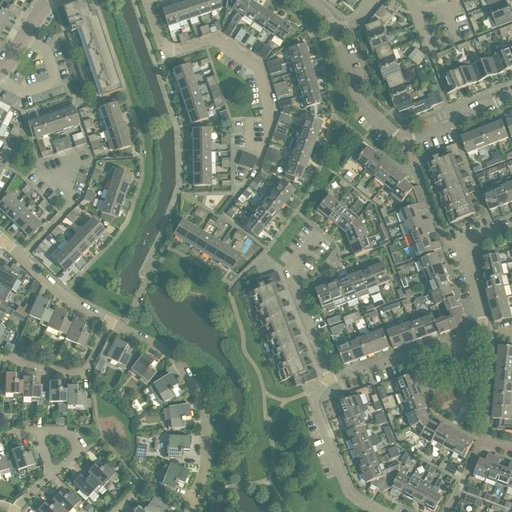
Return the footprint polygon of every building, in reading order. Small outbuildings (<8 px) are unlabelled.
[(90,15),(85,0),(62,8),(71,33),(77,31),(99,98),(121,91),(95,13),(90,15)] [(189,21),(200,17),(194,0),(183,4),(189,21)] [(200,17),(210,13),(205,0),(194,0),(200,17)] [(205,0),(210,13),(221,10),(217,0),(205,0)] [(234,12),(242,17),(251,2),(247,0),(238,0),(238,1),(236,0),(226,0),(225,9),(230,13),(232,10),(234,12)] [(397,12),(401,7),(393,0),(391,0),(388,4),(397,12)] [(507,6),(505,0),(489,7),(493,17),(511,10),(510,5),(507,6)] [(252,23),(262,9),(251,2),(242,17),(252,23)] [(178,24),(189,21),(183,4),(173,8),(178,24)] [(365,33),(369,43),(386,37),(383,28),(385,27),(397,12),(388,4),(385,8),(383,6),(367,25),(367,27),(366,28),(368,32),(365,33)] [(22,11),(11,6),(8,11),(19,16),(22,11)] [(167,28),(178,24),(173,8),(162,11),(167,28)] [(262,30),(271,15),(262,9),(252,23),(262,30)] [(0,22),(11,28),(13,25),(6,22),(9,15),(0,10),(0,22)] [(491,30),(497,28),(511,21),(511,18),(511,15),(511,14),(511,10),(493,17),(487,19),(491,30)] [(272,36),(282,22),(271,15),(262,30),(272,36)] [(11,28),(0,22),(0,33),(0,34),(4,27),(10,30),(11,28)] [(283,43),(292,29),(282,22),(272,36),(283,43)] [(229,38),(236,26),(230,23),(223,34),(229,38)] [(239,44),(246,33),(240,30),(233,41),(239,44)] [(244,48),(251,37),(246,33),(239,44),(244,48)] [(377,57),(392,51),(386,37),(369,43),(373,54),(376,53),(377,57)] [(259,57),(266,46),(261,43),(254,54),(259,57)] [(291,63),(308,57),(305,45),(288,50),(291,63)] [(264,61),(265,59),(272,50),(266,46),(259,57),(264,61)] [(508,71),(511,69),(511,49),(510,46),(500,50),(502,54),(508,71)] [(412,62),(420,53),(416,49),(408,58),(412,62)] [(381,72),(397,65),(392,51),(377,57),(379,61),(377,61),(381,72)] [(417,66),(425,57),(420,53),(412,62),(417,66)] [(498,75),(508,71),(502,54),(492,58),(498,75)] [(294,74),(312,69),(308,57),(291,63),(294,74)] [(488,79),(498,75),(492,58),(482,62),(488,79)] [(267,70),(280,66),(278,59),(265,63),(267,70)] [(467,87),(478,83),(471,66),(469,61),(459,65),(461,71),(467,87)] [(478,83),(488,79),(482,62),(471,66),(478,83)] [(176,82),(193,76),(189,65),(173,71),(176,82)] [(388,85),(403,79),(397,65),(381,72),(385,82),(387,81),(388,85)] [(269,75),(282,71),(280,66),(267,70),(269,75)] [(298,86),(315,81),(312,69),(294,74),(298,86)] [(457,91),(451,75),(449,69),(437,74),(439,80),(440,79),(447,95),(457,91)] [(457,91),(467,87),(461,71),(451,75),(457,91)] [(180,93),(197,87),(193,76),(176,82),(180,93)] [(406,88),(403,79),(388,85),(390,89),(388,90),(392,100),(409,93),(413,91),(411,86),(406,88)] [(301,97),(318,92),(315,81),(298,86),(301,97)] [(274,92),(287,89),(285,83),(272,86),(274,92)] [(184,103),(200,98),(197,87),(180,93),(184,103)] [(276,98),(288,95),(287,89),(274,92),(276,98)] [(309,107),(309,113),(316,113),(316,105),(322,104),(318,92),(301,97),(305,109),(309,107)] [(437,105),(443,103),(439,92),(433,94),(437,105)] [(400,114),(407,111),(414,108),(413,105),(409,93),(392,100),(396,110),(398,109),(400,114)] [(432,107),(437,105),(433,94),(427,96),(429,99),(432,107)] [(187,114),(204,109),(200,98),(184,103),(187,114)] [(410,118),(431,110),(432,107),(429,99),(413,105),(414,108),(407,111),(410,118)] [(279,110),(292,106),(290,100),(277,104),(279,110)] [(103,120),(120,115),(116,104),(99,109),(103,120)] [(73,105),(50,112),(27,120),(32,137),(35,136),(36,139),(79,124),(73,105)] [(191,125),(208,119),(204,109),(187,114),(191,125)] [(305,117),(301,129),(317,135),(322,123),(316,121),(316,113),(309,113),(310,119),(305,117)] [(290,125),(293,119),(280,114),(278,121),(290,125)] [(107,131),(123,125),(120,115),(103,120),(107,131)] [(498,143),(508,138),(502,122),(491,126),(498,143)] [(110,142),(127,136),(123,125),(107,131),(110,142)] [(286,136),(288,130),(276,126),(274,132),(286,136)] [(488,147),(498,143),(491,126),(481,130),(488,147)] [(313,146),(317,135),(301,129),(297,140),(313,146)] [(193,141),(210,141),(210,130),(192,130),(193,141)] [(478,151),(478,150),(488,147),(481,130),(471,134),(478,151)] [(284,142),(286,136),(274,132),(272,138),(284,142)] [(467,155),(478,151),(471,134),(461,138),(467,155)] [(114,153),(131,147),(127,136),(110,142),(114,153)] [(67,137),(60,140),(64,150),(71,148),(67,137)] [(293,152),(309,158),(313,146),(297,140),(293,139),(288,150),(293,152)] [(53,142),(56,153),(58,152),(64,150),(60,140),(53,142)] [(193,153),(210,153),(210,141),(193,141),(193,153)] [(452,224),(464,219),(473,215),(450,157),(460,153),(456,144),(431,154),(433,159),(435,163),(428,165),(452,224)] [(365,152),(360,148),(349,162),(351,159),(366,170),(377,155),(368,148),(365,152)] [(278,159),(280,153),(268,149),(266,155),(278,159)] [(0,154),(8,159),(10,154),(2,150),(0,154)] [(305,169),(309,158),(293,152),(289,163),(305,169)] [(193,164),(211,164),(210,153),(193,153),(193,164)] [(245,168),(249,156),(242,153),(237,165),(245,168)] [(276,165),(278,159),(266,155),(264,160),(276,165)] [(375,178),(387,163),(377,155),(366,170),(375,178)] [(252,170),(256,158),(249,156),(245,168),(252,170)] [(301,180),(305,169),(289,163),(284,178),(294,183),(295,178),(301,180)] [(385,185),(396,170),(387,163),(375,178),(385,185)] [(193,176),(211,175),(211,164),(193,164),(193,176)] [(128,186),(131,175),(115,170),(111,181),(128,186)] [(404,181),(406,178),(396,170),(385,185),(394,192),(394,193),(404,181),(404,182),(404,181)] [(262,181),(265,177),(260,173),(257,177),(262,181)] [(194,187),(211,187),(211,175),(193,176),(194,187)] [(350,184),(353,180),(347,175),(344,179),(350,184)] [(257,186),(262,181),(257,177),(252,182),(257,186)] [(124,197),(128,186),(111,181),(107,191),(124,197)] [(287,201),(295,192),(281,181),(274,190),(287,201)] [(346,190),(349,186),(342,181),(339,185),(346,190)] [(404,182),(404,181),(394,193),(394,192),(392,195),(402,203),(407,197),(412,200),(414,207),(424,203),(417,187),(413,189),(404,182)] [(510,203),(503,187),(502,182),(491,186),(493,191),(500,207),(510,203)] [(510,203),(511,202),(511,183),(503,187),(510,203)] [(24,194),(30,188),(27,185),(21,191),(24,194)] [(363,194),(366,190),(359,185),(357,189),(363,194)] [(28,197),(34,191),(30,188),(24,194),(28,197)] [(273,191),(270,188),(262,198),(266,200),(279,211),(287,201),(274,190),(273,191)] [(326,198),(330,194),(325,190),(322,195),(326,198)] [(370,199),(372,196),(366,190),(363,194),(370,199)] [(120,208),(124,197),(107,191),(104,202),(120,208)] [(246,199),(250,195),(246,191),(241,196),(246,199)] [(358,200),(361,196),(355,191),(352,195),(358,200)] [(489,211),(500,207),(493,191),(483,195),(489,211)] [(52,204),(59,197),(54,193),(47,199),(52,204)] [(0,210),(5,215),(17,202),(8,194),(0,203),(0,210)] [(242,205),(246,199),(241,196),(237,201),(242,205)] [(327,219),(339,204),(330,196),(318,211),(327,219)] [(365,205),(368,202),(361,196),(358,200),(365,205)] [(272,220),(279,211),(266,200),(262,198),(261,197),(254,206),(258,209),(272,220)] [(379,207),(382,203),(375,198),(372,201),(379,207)] [(41,210),(47,203),(44,200),(37,207),(41,210)] [(13,223),(25,210),(17,202),(5,215),(13,223)] [(117,219),(120,208),(104,202),(100,213),(101,213),(99,219),(109,224),(115,218),(117,219)] [(44,213),(50,207),(47,203),(41,210),(44,213)] [(405,223),(421,217),(419,212),(426,210),(424,203),(414,207),(401,212),(405,223)] [(337,226),(349,212),(339,204),(327,219),(337,226)] [(198,217),(202,210),(198,207),(194,215),(198,217)] [(264,229),(272,220),(258,209),(251,218),(264,229)] [(21,230),(33,218),(25,210),(13,223),(21,230)] [(201,220),(206,212),(202,210),(198,217),(201,220)] [(231,219),(235,214),(230,210),(226,215),(231,219)] [(73,211),(69,214),(76,220),(79,217),(73,211)] [(346,234),(358,219),(349,212),(337,226),(346,234)] [(69,214),(66,217),(73,223),(76,220),(69,214)] [(422,222),(421,217),(405,223),(409,234),(432,226),(430,219),(422,222)] [(30,238),(42,226),(33,218),(21,230),(30,238)] [(256,239),(258,236),(264,229),(251,218),(243,228),(256,239)] [(97,240),(105,232),(92,219),(84,228),(97,240)] [(217,229),(221,221),(218,219),(213,227),(217,229)] [(351,245),(368,239),(364,227),(359,220),(358,219),(346,234),(351,245)] [(183,241),(186,236),(192,226),(182,221),(173,236),(183,241)] [(221,231),(225,224),(221,221),(217,229),(221,231)] [(193,247),(196,242),(202,232),(192,226),(186,236),(183,241),(193,247)] [(414,246),(429,240),(427,235),(435,232),(432,226),(409,234),(414,246)] [(54,230),(60,237),(63,233),(57,227),(54,230)] [(89,248),(97,240),(84,228),(76,236),(89,248)] [(54,230),(51,234),(57,240),(60,237),(54,230)] [(236,241),(241,233),(237,231),(232,238),(236,241)] [(202,253),(211,238),(202,232),(196,242),(193,247),(202,253)] [(240,243),(244,235),(241,233),(236,241),(240,243)] [(81,256),(89,248),(76,236),(68,244),(81,256)] [(212,259),(221,244),(211,238),(202,253),(212,259)] [(355,257),(373,250),(368,239),(351,245),(355,257)] [(431,245),(429,240),(414,246),(418,257),(441,249),(438,242),(431,245)] [(41,244),(38,247),(45,253),(48,250),(41,244)] [(73,265),(81,256),(68,244),(60,252),(73,265)] [(222,265),(225,260),(231,250),(221,244),(212,259),(222,265)] [(231,271),(240,256),(231,250),(225,260),(222,265),(231,271)] [(65,273),(73,265),(60,252),(53,261),(65,273)] [(395,266),(401,264),(402,264),(398,254),(392,257),(395,266)] [(424,272),(441,265),(437,254),(419,260),(424,272)] [(484,269),(501,265),(498,254),(481,259),(484,269)] [(383,264),(372,269),(379,286),(390,282),(383,264)] [(428,283),(445,276),(441,265),(424,272),(428,283)] [(501,277),(504,276),(501,265),(484,269),(486,280),(501,277)] [(25,277),(4,266),(1,271),(0,270),(0,284),(11,290),(17,280),(22,283),(25,277)] [(372,269),(360,273),(367,290),(379,286),(372,269)] [(258,290),(248,294),(282,382),(291,378),(295,387),(302,384),(317,379),(313,369),(303,373),(270,286),(280,282),(276,273),(262,278),(254,281),(258,290)] [(360,273),(349,277),(356,295),(358,300),(369,295),(367,290),(360,273)] [(432,294),(449,287),(445,276),(428,283),(432,294)] [(340,281),(338,282),(345,299),(347,304),(358,300),(356,295),(349,277),(344,279),(344,277),(339,279),(340,281)] [(503,287),(501,277),(486,280),(483,280),(486,291),(503,287)] [(33,281),(28,291),(33,294),(39,284),(33,281)] [(338,282),(327,286),(334,303),(336,308),(347,304),(345,299),(338,282)] [(0,304),(8,308),(11,303),(5,300),(11,290),(0,284),(0,304)] [(327,286),(315,290),(322,308),(323,311),(324,311),(328,309),(329,312),(335,309),(336,310),(336,308),(334,303),(327,286)] [(436,305),(445,302),(444,302),(454,298),(449,287),(432,294),(436,305)] [(489,302),(506,297),(503,287),(486,291),(489,302)] [(411,298),(413,297),(411,290),(405,292),(407,296),(411,298)] [(423,305),(425,300),(423,296),(416,299),(415,302),(423,305)] [(47,327),(53,313),(48,311),(49,309),(48,309),(50,303),(36,297),(28,316),(40,321),(39,324),(47,327)] [(492,312),(509,308),(506,297),(489,302),(492,312)] [(463,315),(457,298),(454,299),(454,298),(444,302),(445,302),(450,317),(436,322),(435,322),(439,332),(440,335),(457,328),(463,315)] [(416,311),(420,310),(423,305),(415,302),(414,304),(416,311)] [(8,308),(0,304),(0,325),(6,328),(11,317),(10,317),(11,315),(24,322),(26,318),(22,316),(19,314),(18,314),(13,311),(8,308)] [(495,323),(511,319),(509,308),(492,312),(495,323)] [(21,309),(19,314),(22,316),(26,318),(29,313),(21,309)] [(65,339),(71,324),(66,322),(67,321),(66,320),(69,315),(55,309),(53,313),(47,327),(59,332),(57,336),(65,339)] [(428,336),(439,332),(435,322),(436,322),(433,314),(421,319),(428,336)] [(329,327),(340,322),(338,317),(327,321),(329,327)] [(415,341),(428,336),(421,319),(408,324),(415,341)] [(84,351),(90,336),(85,334),(85,332),(84,332),(87,326),(73,320),(71,324),(65,339),(77,344),(75,347),(84,351)] [(405,345),(415,341),(408,324),(399,327),(405,345)] [(332,335),(343,331),(341,325),(330,329),(332,335)] [(394,349),(405,345),(399,327),(387,332),(394,349)] [(378,352),(390,348),(383,330),(372,335),(378,352)] [(365,337),(363,334),(359,336),(367,357),(378,352),(372,335),(365,337)] [(356,361),(367,357),(359,336),(353,338),(355,341),(349,343),(356,361)] [(106,342),(98,358),(105,362),(107,359),(117,364),(116,367),(124,371),(131,357),(126,354),(126,353),(126,352),(128,347),(115,340),(112,345),(106,342)] [(349,344),(347,340),(336,344),(337,348),(344,365),(356,361),(349,343),(349,344)] [(511,359),(511,347),(499,346),(498,359),(511,359)] [(146,387),(156,374),(151,371),(152,369),(151,369),(155,364),(143,354),(131,370),(141,378),(139,381),(146,387)] [(511,372),(511,359),(498,359),(497,371),(511,372)] [(511,384),(511,372),(497,371),(496,383),(511,384)] [(5,374),(4,394),(13,394),(13,398),(22,398),(23,382),(18,382),(18,380),(17,380),(17,374),(5,374)] [(160,406),(174,397),(171,392),(173,392),(172,391),(178,388),(170,375),(152,385),(150,387),(150,388),(156,398),(160,406)] [(401,393),(418,386),(414,375),(396,381),(401,393)] [(23,382),(22,398),(31,398),(31,402),(37,402),(36,408),(44,408),(45,401),(45,393),(41,393),(41,386),(35,386),(35,384),(35,378),(23,378),(23,382)] [(45,393),(45,401),(49,401),(49,402),(58,403),(58,406),(67,407),(67,391),(62,390),(62,389),(61,389),(62,382),(50,382),(49,393),(45,393)] [(511,396),(511,384),(496,383),(495,394),(511,396)] [(67,391),(67,407),(76,407),(75,410),(85,411),(86,394),(80,394),(80,393),(79,393),(79,387),(68,386),(67,391)] [(381,400),(387,398),(383,386),(377,388),(377,389),(381,400)] [(405,404),(422,398),(418,386),(401,393),(405,404)] [(511,396),(495,394),(493,407),(511,408),(511,396)] [(343,415),(360,409),(360,408),(364,407),(360,395),(339,404),(343,415)] [(425,410),(427,409),(422,398),(405,404),(409,415),(410,415),(410,416),(424,410),(425,410)] [(377,411),(382,409),(379,401),(374,403),(377,411)] [(168,430),(184,428),(183,422),(184,422),(184,421),(190,421),(189,405),(168,408),(170,421),(166,421),(168,430)] [(349,432),(366,425),(363,420),(367,418),(364,412),(368,411),(366,406),(364,407),(360,408),(360,409),(343,415),(349,432)] [(511,408),(493,407),(492,419),(497,419),(505,420),(504,431),(511,431),(511,420),(511,408)] [(429,421),(425,410),(424,410),(410,416),(410,415),(409,415),(407,416),(411,428),(420,425),(420,424),(429,421)] [(379,426),(387,423),(385,418),(377,421),(379,426)] [(504,431),(505,420),(497,419),(496,430),(504,431)] [(431,444),(433,441),(432,441),(440,427),(439,427),(429,421),(420,424),(420,425),(424,430),(420,438),(431,444)] [(371,437),(367,425),(366,425),(349,432),(347,433),(354,450),(377,441),(375,436),(371,437)] [(441,425),(439,427),(440,427),(432,441),(433,441),(437,444),(435,448),(440,451),(443,447),(452,431),(441,425)] [(387,437),(392,435),(389,427),(384,429),(387,437)] [(453,453),(462,437),(452,431),(443,447),(453,453)] [(390,445),(395,443),(392,435),(387,437),(390,445)] [(188,453),(189,438),(169,437),(168,450),(165,449),(164,458),(180,459),(180,454),(182,454),(182,453),(188,453)] [(473,442),(462,437),(453,453),(459,456),(458,459),(463,461),(464,459),(473,442)] [(360,466),(380,459),(375,447),(379,445),(377,441),(354,450),(360,466)] [(137,445),(136,457),(145,458),(145,455),(142,454),(143,446),(137,445)] [(390,455),(398,452),(397,447),(388,450),(390,455)] [(22,448),(11,452),(12,455),(10,456),(14,469),(16,468),(17,471),(25,468),(26,472),(30,471),(35,469),(36,469),(31,453),(25,455),(25,454),(24,454),(22,448)] [(407,462),(411,455),(406,452),(402,459),(407,462)] [(486,480),(494,457),(488,454),(485,462),(479,460),(474,475),(486,480)] [(497,484),(503,468),(498,466),(500,459),(494,457),(486,480),(497,484)] [(0,475),(0,477),(10,474),(5,458),(0,459),(0,475)] [(367,484),(370,482),(386,476),(384,471),(380,459),(360,466),(367,484)] [(508,488),(511,476),(511,463),(510,463),(507,470),(503,468),(497,484),(508,488)] [(183,486),(188,472),(169,464),(165,477),(161,475),(158,483),(173,489),(175,484),(177,485),(177,484),(183,486)] [(96,465),(88,473),(91,476),(103,487),(108,481),(111,484),(118,477),(106,465),(102,469),(101,469),(96,465)] [(400,465),(384,471),(386,476),(370,482),(371,485),(383,492),(392,489),(403,469),(404,468),(400,465)] [(455,476),(457,471),(447,465),(444,470),(455,476)] [(403,495),(411,480),(405,477),(408,472),(403,469),(392,489),(403,495)] [(81,475),(73,484),(79,490),(76,493),(84,501),(87,498),(93,492),(96,494),(103,487),(91,476),(87,480),(86,479),(86,480),(81,475)] [(403,495),(413,501),(421,486),(423,482),(413,476),(411,480),(403,495)] [(424,506),(434,488),(423,482),(421,486),(413,501),(424,506)] [(435,487),(434,488),(424,506),(433,511),(434,511),(443,498),(437,495),(440,490),(435,487)] [(479,497),(481,492),(469,488),(467,493),(479,497)] [(61,492),(52,501),(55,504),(63,511),(70,511),(73,509),(75,511),(82,504),(71,493),(67,497),(66,496),(65,497),(61,492)] [(139,506),(134,511),(165,511),(170,506),(156,496),(149,505),(145,509),(144,510),(139,506)] [(475,506),(477,500),(466,496),(464,502),(475,506)] [(37,511),(63,511),(55,504),(52,508),(51,507),(50,507),(46,503),(37,511)] [(178,503),(175,507),(181,511),(184,507),(178,503)]
